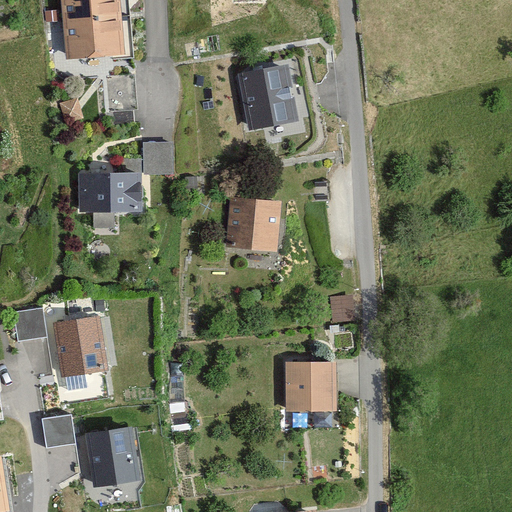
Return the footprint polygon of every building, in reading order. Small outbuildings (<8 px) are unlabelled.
[(123,52),(118,0),(63,0),(69,57),(123,52)] [(299,119),(288,65),(238,75),(249,129),(299,119)] [(139,210),(139,174),(80,174),(80,210),(139,210)] [(277,250),(280,202),(232,198),(228,246),(277,250)] [(42,308),(15,312),(19,340),(46,336),(42,308)] [(100,316),(55,322),(62,376),(107,370),(100,316)] [(334,409),(334,363),(286,363),(287,409),(334,409)] [(72,415),(49,418),(52,446),(75,443),(72,415)] [(132,427),(88,433),(95,486),(139,480),(132,427)] [(2,457),(0,456),(0,509),(9,508),(2,457)]
